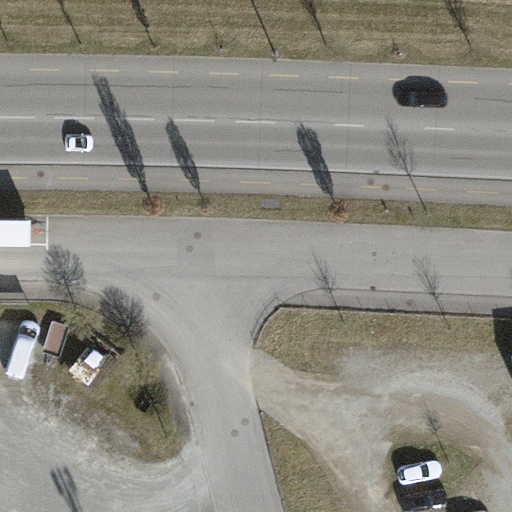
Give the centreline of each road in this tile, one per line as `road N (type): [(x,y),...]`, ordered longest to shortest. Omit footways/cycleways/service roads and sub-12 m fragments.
road 1 (primary): [(0,118),(511,131)]
road 2 (unclassified): [(192,256),(511,264)]
road 3 (residential): [(192,256),(256,511)]
road 4 (unclassified): [(0,257),(192,256)]
